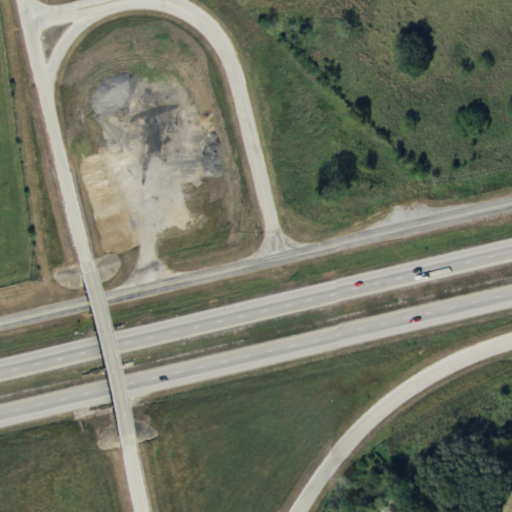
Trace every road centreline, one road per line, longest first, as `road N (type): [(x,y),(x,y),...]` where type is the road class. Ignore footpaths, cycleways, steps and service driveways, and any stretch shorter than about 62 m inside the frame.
road 1 (motorway): [(511,251),(0,370)]
road 2 (motorway): [(0,413),(511,294)]
road 3 (tertiary): [(0,320),(511,202)]
road 4 (tertiary): [(29,23),(150,0),(193,11),(214,31),(241,88),(279,254)]
road 5 (tertiary): [(295,511),(365,415),(416,380),(511,338)]
road 6 (tertiary): [(81,261),(29,23)]
road 7 (tertiary): [(124,444),(81,261)]
